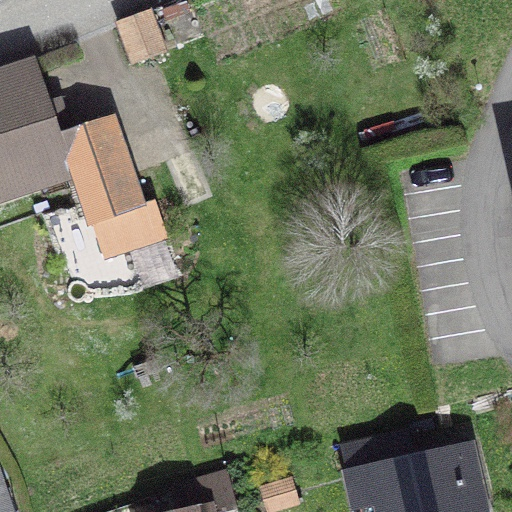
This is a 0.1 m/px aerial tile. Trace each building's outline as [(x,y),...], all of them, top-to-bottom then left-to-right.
[(147,13),(119,24),(131,55),(158,44),(147,13)] [(0,201),(75,177),(58,136),(32,60),(0,70),(0,201)] [(95,221),(135,206),(107,122),(58,136),(75,177),(90,222),(95,221)] [(150,201),(135,206),(95,221),(106,254),(161,235),(150,201)] [(415,463),(352,478),(359,511),(462,511),(457,487),(473,483),(464,441),(413,453),(415,463)] [(0,511),(9,511),(0,482),(0,511)]
